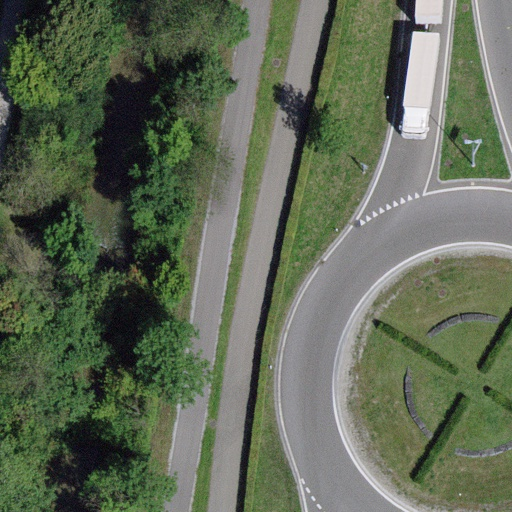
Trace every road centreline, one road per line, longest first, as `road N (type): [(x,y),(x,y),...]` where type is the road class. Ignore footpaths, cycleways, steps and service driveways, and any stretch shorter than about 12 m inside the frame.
road 1 (secondary): [(432,0),(413,159),(368,256)]
road 2 (secondary): [(368,256),(326,311),(311,356),(310,407),(331,473)]
road 3 (secondary): [(511,219),(442,219),(368,256)]
